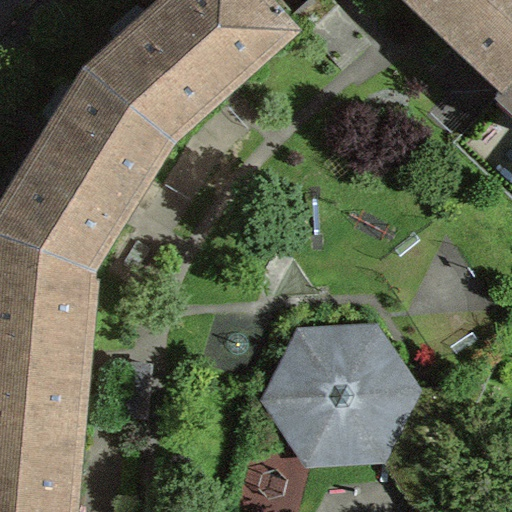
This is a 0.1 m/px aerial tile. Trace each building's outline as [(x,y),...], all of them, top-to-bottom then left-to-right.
[(97,65),(164,140),(284,33),(254,0),(170,0),(133,33),(97,65)] [(511,0),(406,0),(502,90),(503,90),(511,79),(511,0)] [(0,212),(0,252),(76,275),(79,275),(164,140),(97,65),(87,74),(21,179),(0,212)] [(511,79),(503,90),(511,98),(511,79)] [(0,446),(70,453),(84,298),(72,297),(72,287),(76,275),(0,252),(0,446)] [(266,404),(306,462),(338,461),(449,454),(480,391),(408,396),(368,337),(298,341),(266,404)] [(0,511),(64,511),(70,453),(0,446),(0,511)]
